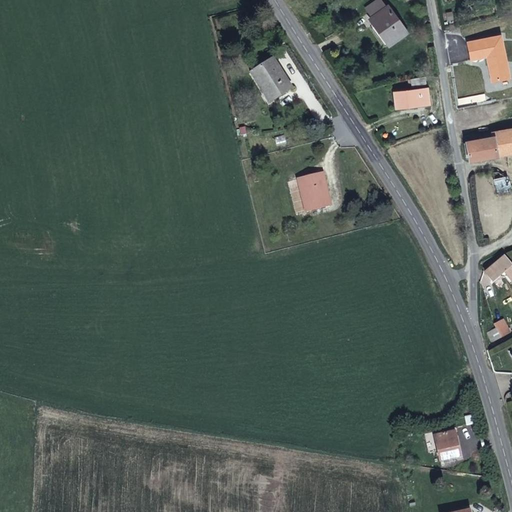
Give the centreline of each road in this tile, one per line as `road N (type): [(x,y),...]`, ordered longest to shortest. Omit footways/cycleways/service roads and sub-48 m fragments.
road 1 (secondary): [(274,0),(448,283)]
road 2 (unclassified): [(472,261),(429,0)]
road 3 (secondary): [(468,332),(511,490)]
